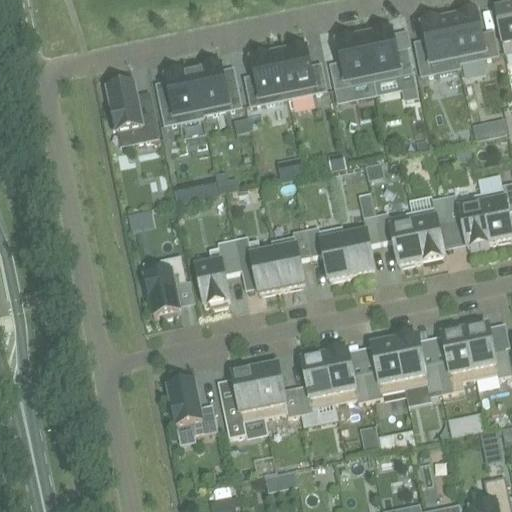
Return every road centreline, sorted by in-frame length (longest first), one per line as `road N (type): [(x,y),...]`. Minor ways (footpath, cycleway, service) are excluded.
road 1 (residential): [(100,369),(511,285)]
road 2 (residential): [(36,74),(404,0)]
road 3 (residential): [(100,369),(36,74)]
road 4 (primary): [(27,435),(18,307),(0,242)]
road 5 (residential): [(132,511),(100,369)]
